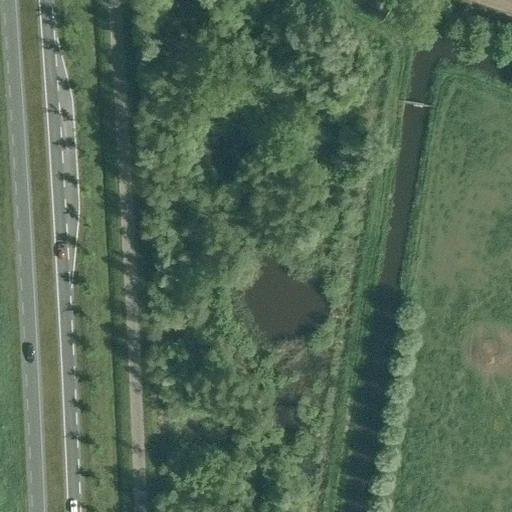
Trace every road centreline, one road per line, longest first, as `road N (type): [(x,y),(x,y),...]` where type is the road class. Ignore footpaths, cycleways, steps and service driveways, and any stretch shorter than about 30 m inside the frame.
road 1 (primary): [(73,511),(40,0)]
road 2 (primary): [(3,0),(34,511)]
